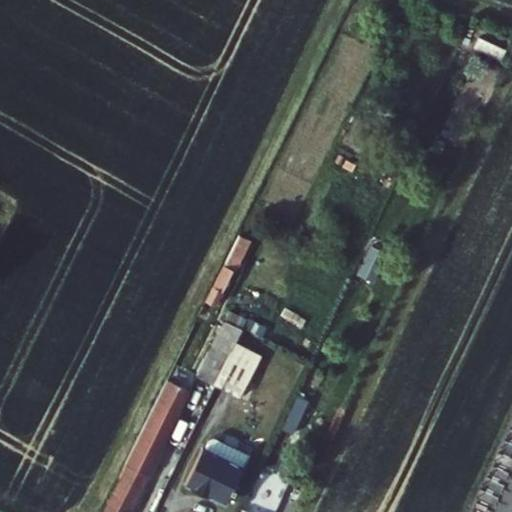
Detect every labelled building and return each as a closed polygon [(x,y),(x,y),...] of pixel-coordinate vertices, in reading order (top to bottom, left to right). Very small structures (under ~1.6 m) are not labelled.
[(189,294),(218,308),(249,240),(220,227),(189,294)] [(371,281),(387,257),(372,248),(357,272),(371,281)] [(252,352),(227,340),(221,353),(205,384),(229,395),(252,352)] [(205,384),(221,353),(203,344),(189,376),(205,384)] [(152,457),(186,391),(163,380),(130,446),(147,454),(152,457)] [(209,500),(231,461),(190,441),(168,481),(209,500)] [(130,446),(96,511),(124,511),(152,457),(147,454),(130,446)]
